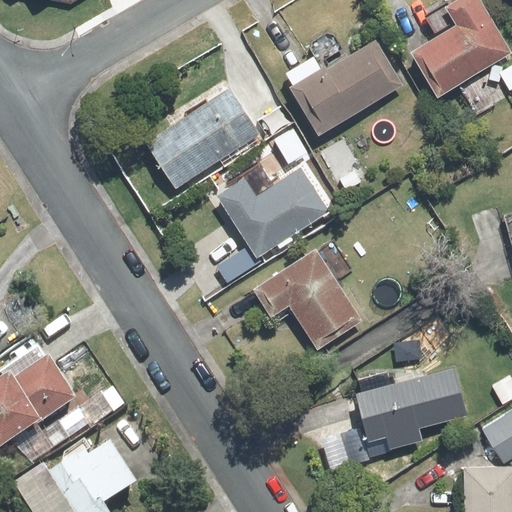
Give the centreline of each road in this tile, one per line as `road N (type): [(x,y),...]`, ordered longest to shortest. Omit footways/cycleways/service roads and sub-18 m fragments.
road 1 (residential): [(270,511),(15,103)]
road 2 (residential): [(190,0),(15,103)]
